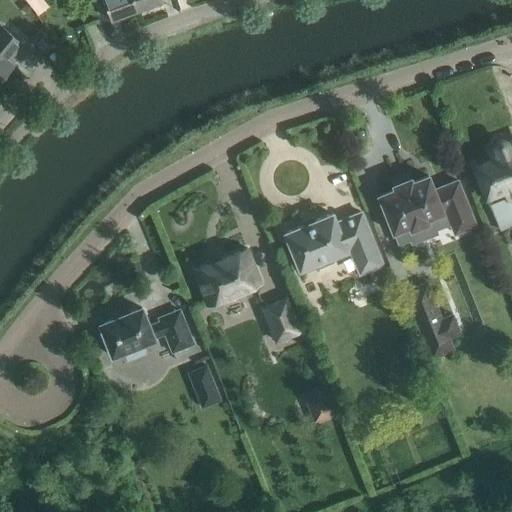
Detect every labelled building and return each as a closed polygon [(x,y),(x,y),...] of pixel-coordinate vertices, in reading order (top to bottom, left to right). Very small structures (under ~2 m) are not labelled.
[(104,0),(111,19),(137,9),(133,0),(104,0)] [(133,0),(137,9),(161,0),(133,0)] [(0,79),(14,64),(8,58),(13,52),(14,53),(22,43),(2,26),(0,28),(0,79)] [(511,141),(508,143),(507,142),(507,141),(505,140),(504,139),(503,139),(501,139),(500,140),(499,140),(498,141),(497,142),(497,143),(496,145),(496,146),(497,147),(498,149),(492,152),(491,150),(489,150),(492,159),(476,166),(487,195),(504,188),(507,197),(511,194),(511,141)] [(379,194),(393,231),(399,244),(411,239),(413,243),(439,233),(438,229),(452,223),(455,232),(476,224),(458,180),(435,189),(429,174),(413,181),(411,177),(394,184),(395,188),(379,194)] [(360,245),(370,269),(383,263),(362,211),(337,221),(333,213),(285,232),(300,269),(316,263),(318,267),(334,261),(332,256),(360,245)] [(194,269),(208,304),(262,283),(248,247),(194,269)] [(263,306),(277,340),(300,330),(287,297),(263,306)] [(112,355),(124,351),(128,360),(147,352),(143,343),(166,334),(173,350),(193,342),(180,309),(159,317),(161,321),(150,325),(142,307),(100,324),(112,355)] [(414,315),(430,356),(452,348),(435,307),(414,315)] [(222,399),(207,363),(197,367),(202,379),(192,383),(202,407),(222,399)] [(304,396),(313,421),(334,413),(325,388),(304,396)] [(265,511),(262,502),(245,510),(245,511),(265,511)]
